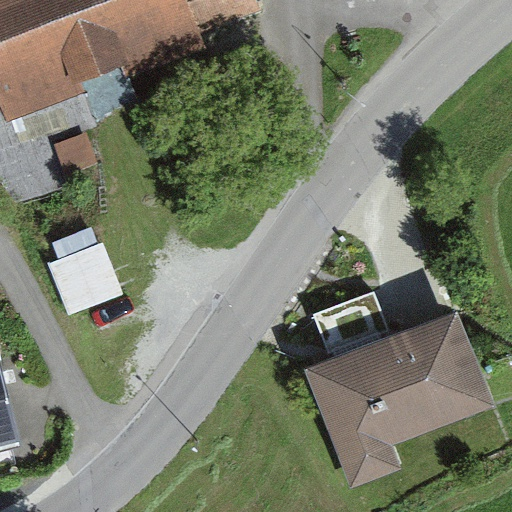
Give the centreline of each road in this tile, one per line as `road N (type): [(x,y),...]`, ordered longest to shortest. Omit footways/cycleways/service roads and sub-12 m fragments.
road 1 (unclassified): [(77,511),(125,471),(201,381),(339,179)]
road 2 (unclassified): [(339,179),(502,18)]
road 3 (unclassified): [(309,2),(453,4),(502,18)]
road 4 (residential): [(309,2),(311,161),(339,179)]
